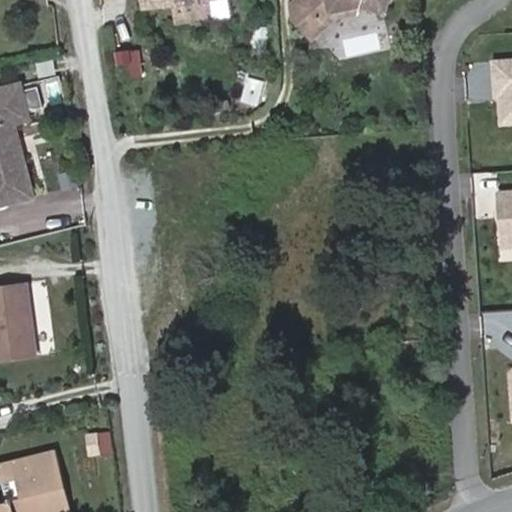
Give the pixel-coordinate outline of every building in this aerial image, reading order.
[(137,7),(136,0),(128,0),(129,8),(137,7)] [(219,8),(218,0),(136,0),(138,17),(219,8)] [(330,23),(331,26),(355,20),(357,13),(385,21),(390,0),(304,0),(289,15),(292,29),(298,35),(311,21),(318,27),(325,20),(328,20),(330,23)] [(206,29),(204,10),(167,14),(169,33),(206,29)] [(311,21),(298,35),(309,47),(331,26),(330,23),(328,20),(325,20),(318,27),(311,21)] [(511,70),(490,72),(491,89),(496,89),(497,106),(499,132),(511,131),(511,70)] [(0,215),(35,207),(26,167),(20,165),(17,155),(21,149),(19,137),(34,133),(32,124),(46,121),(42,101),(27,105),(25,96),(0,101),(0,215)] [(26,167),(21,149),(17,155),(20,165),(26,167)] [(511,248),(511,202),(495,204),(496,220),(499,220),(499,228),(496,229),(498,249),(511,248)] [(28,295),(20,296),(23,335),(32,334),(28,295)] [(23,335),(20,296),(0,298),(0,368),(35,365),(32,334),(23,335)] [(64,511),(51,462),(0,476),(0,490),(10,487),(14,501),(0,505),(0,506),(1,511),(64,511)]
